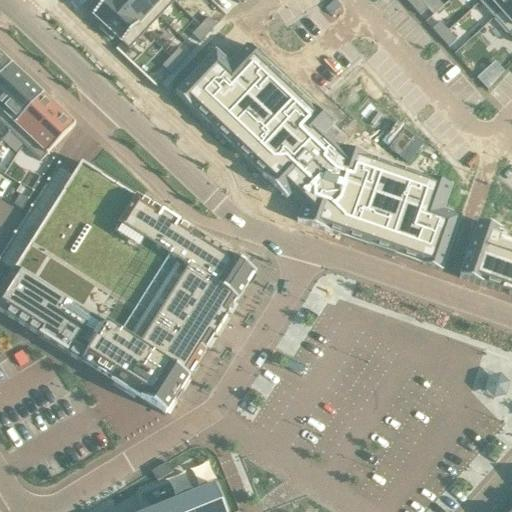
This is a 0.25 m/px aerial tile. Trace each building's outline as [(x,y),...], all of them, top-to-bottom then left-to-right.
[(108,0),(107,0),(93,16),(103,26),(99,29),(111,41),(115,37),(129,51),(145,34),(108,0)] [(139,0),(108,0),(145,34),(159,19),(139,0)] [(171,0),(139,0),(159,19),(174,3),(171,0)] [(419,0),(418,0),(411,7),(419,16),(427,8),(419,0)] [(511,0),(488,0),(500,12),(501,13),(511,1),(511,0)] [(500,12),(493,19),(494,19),(511,39),(511,1),(501,13),(500,12)] [(208,18),(200,27),(208,34),(216,26),(208,18)] [(440,23),(432,30),(440,39),(448,31),(440,23)] [(200,27),(192,36),(200,43),(208,34),(200,27)] [(448,31),(440,39),(448,48),(456,40),(448,31)] [(215,52),(175,95),(286,199),(291,194),(303,205),(296,222),(441,273),(460,218),(442,212),(451,187),(341,149),(343,143),(329,130),(332,127),(246,46),(229,65),(215,52)] [(178,49),(170,58),(178,66),(186,57),(178,49)] [(0,55),(0,77),(11,66),(0,55)] [(170,58),(162,67),(170,74),(178,66),(170,58)] [(11,66),(0,77),(0,108),(27,81),(11,66)] [(492,86),(482,76),(477,80),(487,91),(492,86)] [(0,124),(8,132),(42,96),(27,81),(0,108),(0,124)] [(42,96),(8,132),(24,147),(58,110),(42,96)] [(58,110),(24,147),(40,162),(75,126),(74,125),(58,110)] [(82,164),(14,271),(104,328),(82,362),(165,415),(255,274),(82,164)] [(19,195),(13,205),(21,211),(28,200),(19,195)] [(478,224),(458,279),(500,293),(503,285),(511,288),(511,250),(498,246),(500,240),(495,239),(498,231),(478,224)] [(14,271),(0,292),(0,310),(82,362),(104,328),(14,271)] [(22,351),(13,356),(20,367),(28,363),(28,362),(22,351)] [(307,369),(289,357),(283,366),(302,378),(307,369)] [(500,375),(487,378),(483,391),(493,400),(505,397),(509,384),(500,375)] [(166,464),(151,472),(157,482),(172,473),(166,464)] [(224,511),(213,486),(148,511),(224,511)]
